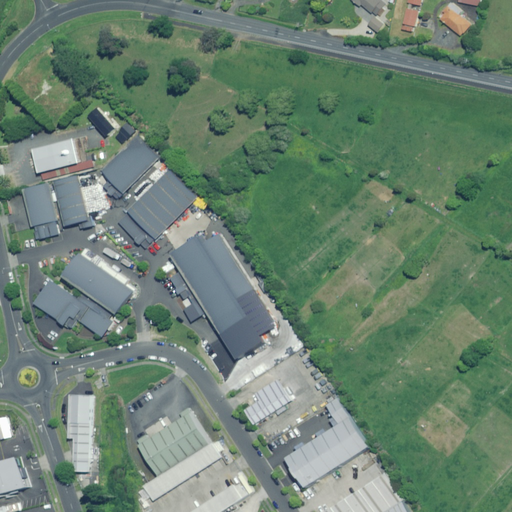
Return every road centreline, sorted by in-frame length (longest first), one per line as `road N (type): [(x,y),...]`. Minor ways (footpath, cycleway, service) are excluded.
road 1 (unclassified): [(164,8),(511,82)]
road 2 (unclassified): [(48,370),(156,349),(178,354),(288,511)]
road 3 (tertiary): [(35,397),(73,511)]
